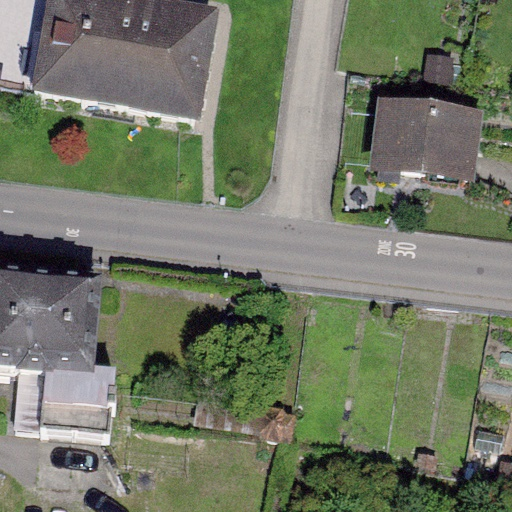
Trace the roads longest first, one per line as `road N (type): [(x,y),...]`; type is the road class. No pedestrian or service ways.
road 1 (residential): [(291,247),(0,209)]
road 2 (residential): [(291,247),(327,0)]
road 3 (residential): [(511,273),(291,247)]
